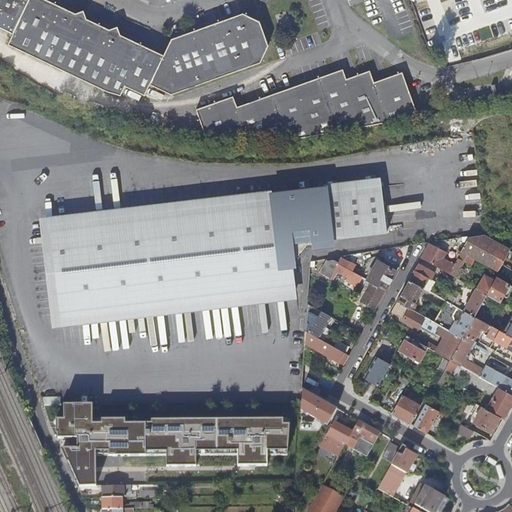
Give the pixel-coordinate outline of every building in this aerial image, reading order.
[(175,94),(264,62),(272,45),(263,20),(246,12),(175,38),(168,55),(124,35),(122,27),(113,30),(91,20),(88,11),(79,14),(48,0),(0,0),(0,27),(16,35),(11,46),(99,87),(125,97),(129,88),(149,96),(154,85),(175,94)] [(511,0),(445,0),(462,45),(511,27),(511,0)] [(198,110),(208,139),(298,138),(420,117),(404,73),(374,83),(370,71),(346,79),(343,70),(238,107),(234,97),(198,110)] [(297,291),(295,265),(305,246),(311,245),(311,247),(320,246),(319,240),(385,234),(381,186),(325,191),(325,187),(272,192),(273,196),(48,216),(57,310),(297,291)] [(511,236),(505,233),(500,237),(511,243),(511,240),(511,236)] [(507,249),(482,235),(468,237),(460,252),(471,258),(474,260),(496,272),(504,255),(507,249)] [(449,275),(454,265),(442,258),(440,261),(433,257),(441,242),(428,244),(420,259),(448,274),(449,275)] [(471,258),(460,252),(458,256),(457,259),(454,265),(449,275),(455,278),(463,262),(468,264),(471,258)] [(346,279),(358,284),(361,279),(362,277),(352,272),(346,269),(347,265),(349,263),(340,258),(337,263),(333,261),(324,263),(319,273),(332,280),(336,273),(346,279)] [(369,271),(371,272),(366,281),(369,283),(385,291),(396,272),(377,262),(372,270),(370,268),(369,271)] [(417,265),(415,267),(427,274),(426,277),(431,280),(434,274),(417,265)] [(431,280),(426,277),(427,274),(415,267),(408,280),(422,289),(428,280),(430,281),(431,280)] [(456,279),(455,278),(449,275),(448,274),(446,278),(454,283),(456,279)] [(511,289),(511,287),(495,278),(493,281),(485,276),(477,290),(486,295),(499,303),(503,296),(507,298),(511,289)] [(358,284),(346,279),(345,282),(356,288),(358,284)] [(366,289),(369,283),(366,281),(361,279),(358,284),(366,289)] [(414,304),(422,289),(408,280),(400,296),(406,300),(403,306),(408,309),(410,306),(414,304)] [(434,283),(430,281),(428,280),(422,289),(429,292),(434,283)] [(374,310),(385,291),(369,283),(366,289),(359,302),(374,310)] [(474,317),(486,295),(477,290),(476,290),(466,306),(463,311),(474,317)] [(452,305),(455,300),(447,296),(444,301),(452,305)] [(444,300),(432,322),(439,327),(449,332),(461,339),(474,317),(463,311),(452,305),(444,301),(444,300)] [(466,306),(455,300),(452,305),(463,311),(466,306)] [(432,322),(408,309),(403,306),(396,303),(390,313),(400,318),(399,320),(411,327),(412,325),(434,337),(435,333),(439,327),(432,322)] [(324,328),(330,317),(320,312),(315,320),(309,317),(314,308),(307,305),(305,330),(305,332),(318,339),(324,328)] [(472,343),(480,329),(482,330),(490,334),(489,336),(498,341),(506,346),(505,349),(511,352),(511,338),(509,337),(488,325),(474,317),(461,339),(449,361),(457,365),(459,366),(472,343)] [(449,332),(439,327),(435,333),(443,338),(437,349),(439,350),(449,332)] [(330,331),(324,328),(318,339),(323,342),(330,331)] [(323,342),(318,339),(305,332),(304,345),(339,363),(344,354),(333,347),(323,342)] [(449,361),(461,339),(449,332),(439,350),(437,349),(433,346),(430,350),(449,361)] [(425,347),(405,336),(397,351),(420,363),(427,348),(425,347)] [(348,348),(336,341),(333,347),(344,354),(348,348)] [(349,356),(344,354),(339,363),(343,366),(349,356)] [(377,387),(389,365),(376,358),(364,379),(377,387)] [(448,362),(444,360),(439,368),(444,370),(448,362)] [(452,374),(457,365),(449,361),(443,372),(448,374),(449,372),(452,374)] [(498,372),(486,365),(483,370),(475,366),(465,361),(462,368),(499,388),(511,395),(511,381),(505,378),(506,377),(498,372)] [(442,385),(448,374),(443,372),(437,383),(442,385)] [(396,386),(388,400),(395,404),(403,390),(396,386)] [(511,402),(511,395),(499,388),(493,399),(509,408),(511,402)] [(310,414),(311,395),(301,390),(300,404),(300,405),(300,414),(303,414),(310,414)] [(420,406),(401,396),(391,414),(410,425),(420,406)] [(324,430),(333,413),(319,406),(322,401),(315,397),(314,403),(315,409),(324,414),(317,427),(324,430)] [(509,408),(493,399),(487,410),(499,417),(503,419),(509,408)] [(336,409),(322,401),(319,406),(333,413),(336,409)] [(438,412),(425,405),(413,426),(426,433),(438,412)] [(289,455),(289,422),(145,421),(145,425),(125,425),(125,421),(92,421),(92,406),(63,406),(63,420),(63,428),(56,429),(56,435),(56,440),(68,440),(68,450),(62,450),(79,488),(95,488),(95,454),(108,454),(108,458),(165,458),(165,468),(195,468),(195,457),(236,457),(236,468),(266,468),(266,455),(289,455)] [(491,433),(499,417),(487,410),(482,407),(473,423),(491,433)] [(366,458),(380,434),(358,421),(352,432),(344,446),(354,451),(366,458)] [(306,445),(307,423),(303,423),(299,422),(298,444),(306,445)] [(344,446),(352,432),(333,422),(326,434),(323,432),(320,438),(336,447),(332,455),(337,458),(344,446)] [(471,436),(473,431),(461,425),(458,429),(471,436)] [(392,463),(400,449),(390,443),(382,458),(392,463)] [(404,478),(415,457),(406,452),(398,466),(397,468),(398,468),(395,474),(404,478)] [(383,493),(395,474),(398,468),(397,468),(398,466),(392,463),(377,490),(383,493)] [(398,490),(404,478),(395,474),(383,493),(398,501),(403,493),(398,490)] [(123,498),(122,487),(101,488),(100,488),(101,499),(123,498)] [(335,511),(343,499),(321,487),(306,511),(335,511)] [(424,487),(414,505),(426,511),(436,511),(444,498),(424,487)] [(126,510),(125,498),(123,498),(101,499),(101,510),(121,510),(126,510)] [(441,511),(448,499),(444,498),(436,511),(441,511)]
